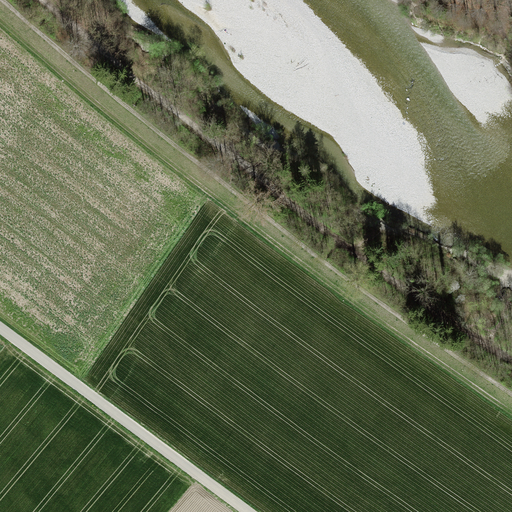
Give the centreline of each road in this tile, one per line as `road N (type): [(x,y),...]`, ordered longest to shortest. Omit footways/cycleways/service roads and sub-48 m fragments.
road 1 (track): [(0,14),(241,217),(511,407)]
road 2 (track): [(511,360),(326,230),(43,0)]
road 3 (track): [(4,0),(77,69),(354,287)]
road 4 (unclassified): [(0,326),(248,511)]
